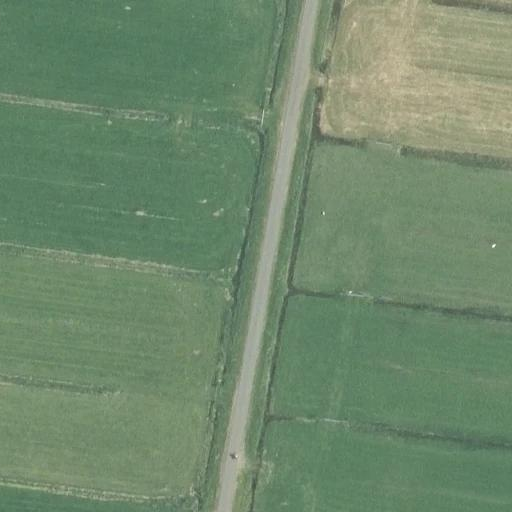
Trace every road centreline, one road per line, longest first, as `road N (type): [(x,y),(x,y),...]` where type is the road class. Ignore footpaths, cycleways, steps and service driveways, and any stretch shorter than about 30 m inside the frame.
road 1 (unclassified): [(223,511),(311,0)]
road 2 (track): [(400,0),(390,80),(393,200),(347,313)]
